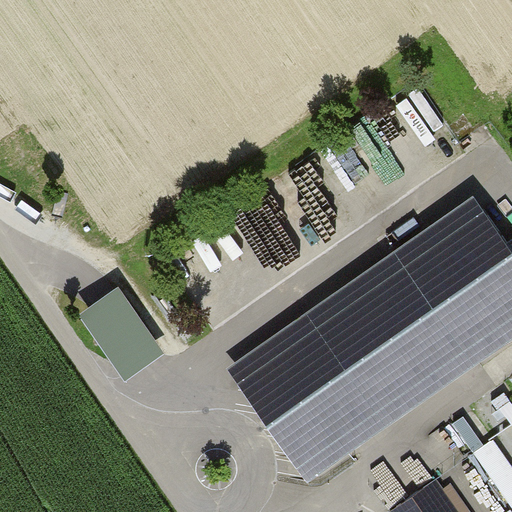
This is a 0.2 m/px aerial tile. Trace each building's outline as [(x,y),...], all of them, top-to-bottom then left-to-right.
[(421,84),(411,91),(436,128),(446,121),(421,84)] [(406,131),(423,156),(437,147),(421,122),(406,131)] [(249,203),(292,273),(310,262),(307,257),(331,243),(311,209),(312,208),(292,176),(249,203)] [(511,249),(471,191),(225,366),(306,480),(511,333),(511,249)] [(120,277),(78,305),(123,373),(165,345),(120,277)] [(511,399),(504,388),(491,397),(497,406),(492,409),(498,418),(505,413),(511,422),(511,399)] [(453,421),(511,506),(511,460),(494,435),(485,441),(465,412),(453,421)] [(442,486),(436,476),(387,511),(473,511),(451,480),(442,486)]
